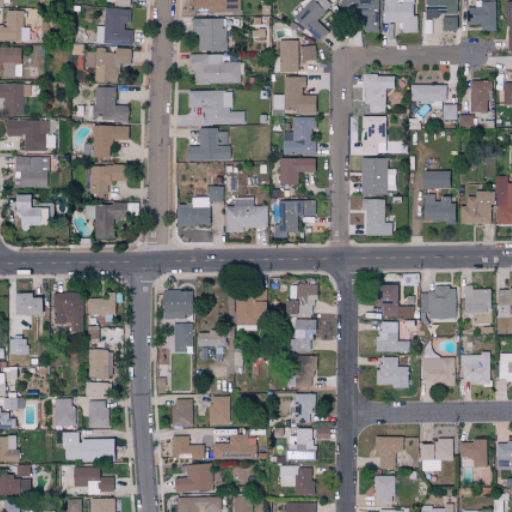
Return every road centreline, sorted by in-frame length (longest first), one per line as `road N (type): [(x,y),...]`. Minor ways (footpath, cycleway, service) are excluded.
road 1 (residential): [(162,257),(168,0)]
road 2 (residential): [(345,511),(347,285),(339,256)]
road 3 (residential): [(152,511),(143,258)]
road 4 (residential): [(339,256),(341,85),(349,67)]
road 5 (tertiary): [(162,257),(339,256)]
road 6 (tertiary): [(339,256),(511,254)]
road 7 (residential): [(348,414),(511,411)]
road 8 (tertiary): [(0,259),(143,258)]
road 9 (residential): [(349,67),(474,57)]
